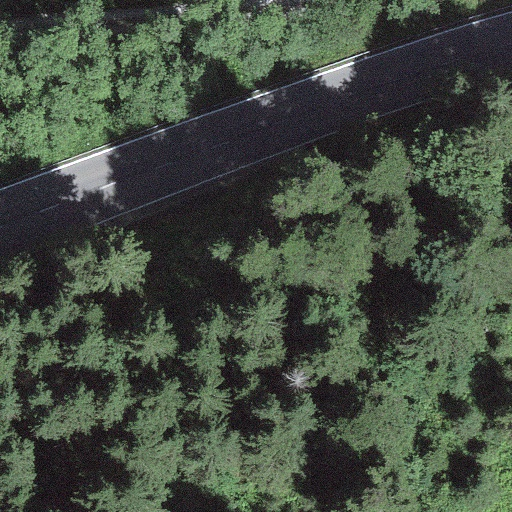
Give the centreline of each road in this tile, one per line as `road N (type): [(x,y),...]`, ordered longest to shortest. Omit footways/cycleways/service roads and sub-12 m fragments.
road 1 (secondary): [(511,43),(0,226)]
road 2 (track): [(0,37),(294,0)]
